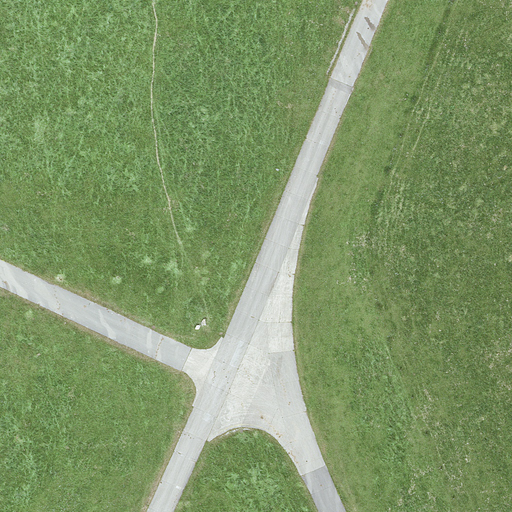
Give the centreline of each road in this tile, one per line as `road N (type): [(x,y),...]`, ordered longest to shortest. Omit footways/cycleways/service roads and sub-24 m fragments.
road 1 (track): [(378,0),(165,511)]
road 2 (track): [(0,267),(224,371)]
road 3 (track): [(252,305),(288,413),(334,511)]
